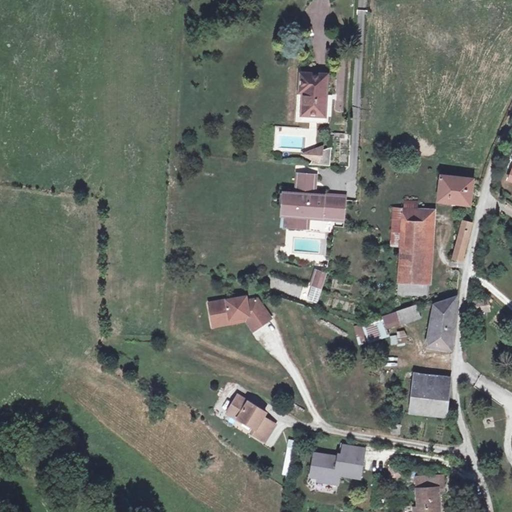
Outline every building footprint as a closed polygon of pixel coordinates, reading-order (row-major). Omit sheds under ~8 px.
[(301,73),(299,94),(303,94),(302,116),(324,118),(327,75),(301,73)] [(319,149),(309,153),(309,157),(313,159),(311,164),(330,166),(332,148),(321,152),(319,149)] [(441,175),(438,201),(470,204),(474,179),(441,175)] [(282,192),(281,203),(289,204),(287,225),(307,227),(308,215),(345,219),(347,200),(330,198),(330,196),(313,195),(315,179),(299,177),(297,193),(282,192)] [(401,244),(429,245),(430,235),(433,235),(435,210),(418,210),(418,201),(404,200),(403,209),(392,209),(390,246),(401,247),(401,244)] [(463,221),(453,258),(460,260),(462,259),(472,224),(463,221)] [(401,247),(398,293),(425,295),(429,245),(401,244),(401,247)] [(327,274),(318,271),(313,286),(322,289),(327,274)] [(318,303),(322,289),(313,286),(308,300),(318,303)] [(246,297),(209,303),(213,322),(222,320),(223,324),(231,323),(231,319),(248,316),(257,328),(271,319),(257,299),(247,302),(246,297)] [(435,304),(427,346),(452,350),(457,298),(456,297),(435,304)] [(469,302),(469,313),(490,311),(489,300),(469,302)] [(416,306),(383,317),(387,330),(420,319),(416,306)] [(383,317),(355,327),(360,347),(390,337),(387,330),(383,317)] [(408,337),(405,331),(398,332),(398,336),(391,337),(392,346),(398,345),(398,348),(406,345),(406,342),(408,337)] [(414,379),(450,384),(451,377),(415,373),(414,379)] [(414,379),(411,412),(446,416),(450,384),(414,379)] [(238,396),(227,413),(238,420),(239,419),(255,429),(252,433),(259,438),(270,421),(263,417),(266,413),(238,396)] [(270,421),(259,438),(265,442),(276,425),(270,421)] [(297,447),(291,446),(288,457),(295,458),(297,447)] [(339,476),(340,473),(360,477),(365,450),(344,447),(343,456),(338,455),(338,458),(315,454),(313,465),(320,466),(318,477),(318,480),(338,483),(339,476)] [(320,466),(313,465),(311,475),(318,477),(320,466)] [(400,467),(391,466),(390,474),(399,475),(400,467)] [(418,478),(419,511),(439,511),(438,489),(444,488),(444,476),(418,478)]
